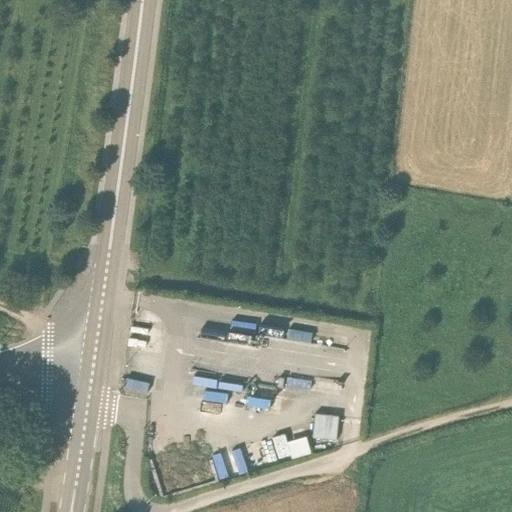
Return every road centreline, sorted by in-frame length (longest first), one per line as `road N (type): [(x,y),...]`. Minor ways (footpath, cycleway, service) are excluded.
road 1 (tertiary): [(88,391),(140,0)]
road 2 (unclassified): [(164,511),(364,447)]
road 3 (unclassified): [(86,405),(135,412),(130,493),(143,511)]
road 4 (track): [(511,406),(364,447)]
road 5 (track): [(0,305),(40,323),(88,391)]
